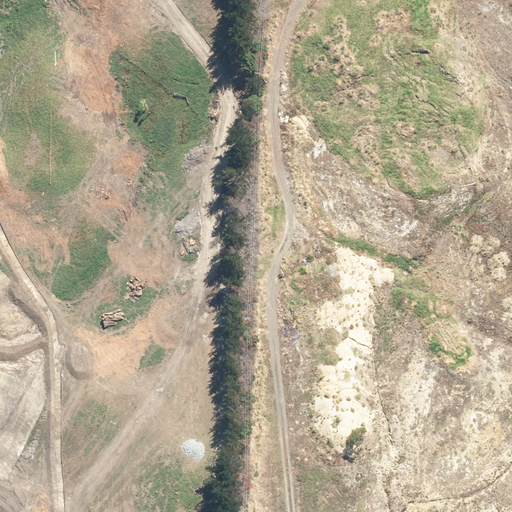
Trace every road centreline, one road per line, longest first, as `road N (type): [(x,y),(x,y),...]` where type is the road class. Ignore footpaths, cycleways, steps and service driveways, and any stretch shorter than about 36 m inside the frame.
road 1 (unknown): [(511,236),(318,458),(263,485),(200,493),(96,475),(44,448),(9,409),(0,381)]
road 2 (track): [(297,0),(275,63),(290,228),(267,270),(284,511)]
road 3 (unknown): [(0,298),(48,241),(78,177),(97,0)]
road 4 (unknown): [(396,0),(418,49),(511,133)]
